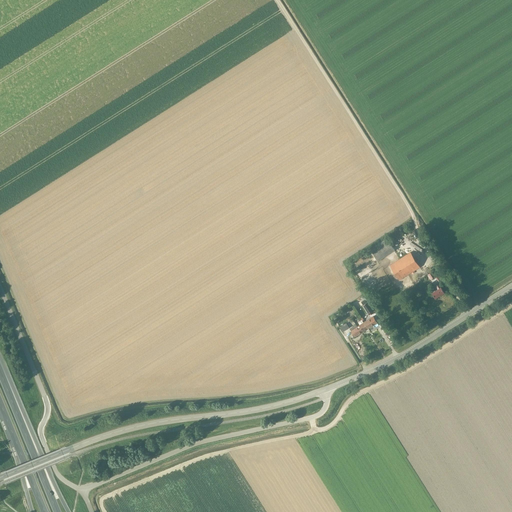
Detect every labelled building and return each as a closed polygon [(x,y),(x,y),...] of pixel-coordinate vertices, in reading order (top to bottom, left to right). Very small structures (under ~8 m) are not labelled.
[(377,261),(395,250),(387,238),(370,249),(377,261)] [(390,265),(399,280),(419,267),(410,252),(390,265)] [(435,298),(444,292),(441,287),(439,284),(435,286),(438,289),(432,293),(435,298)] [(367,303),(363,305),(369,315),(373,313),(367,303)] [(360,317),(367,329),(377,323),(373,316),(370,318),(369,318),(363,322),(360,317)] [(357,326),(361,333),(367,329),(360,317),(357,318),(359,321),(358,322),(359,325),(357,326)] [(342,332),(349,328),(346,323),(339,327),(342,332)] [(361,333),(357,326),(356,325),(349,329),(351,331),(351,330),(355,337),(361,333)]
